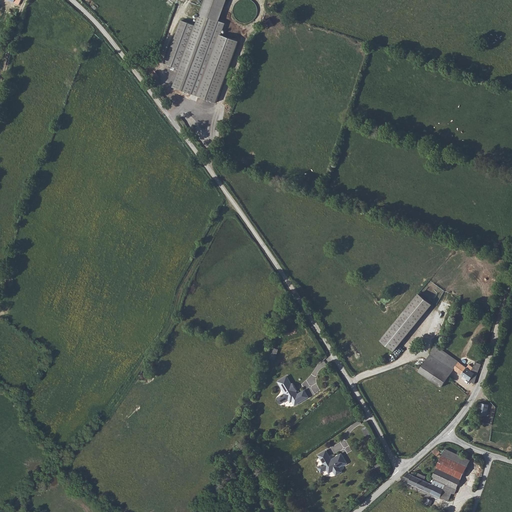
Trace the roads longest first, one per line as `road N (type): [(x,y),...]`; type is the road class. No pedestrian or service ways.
road 1 (unclassified): [(72,0),(106,31),(233,200),(347,373),(400,472)]
road 2 (unclassified): [(442,435),(479,384),(511,277)]
road 3 (track): [(0,384),(54,461),(107,511)]
